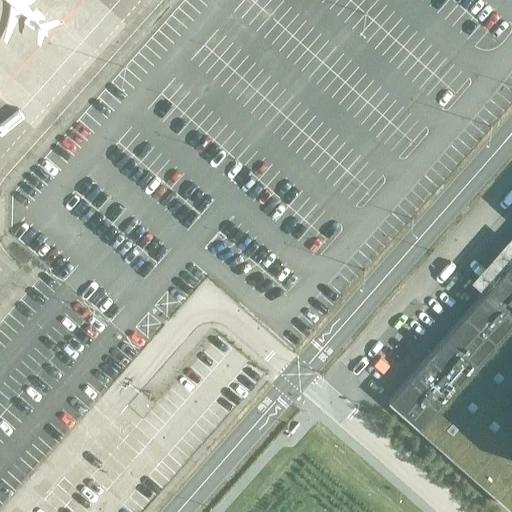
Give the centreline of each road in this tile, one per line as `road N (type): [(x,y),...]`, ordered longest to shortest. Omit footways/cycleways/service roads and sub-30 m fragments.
road 1 (unclassified): [(511,185),(326,399)]
road 2 (unclassified): [(454,511),(326,399)]
